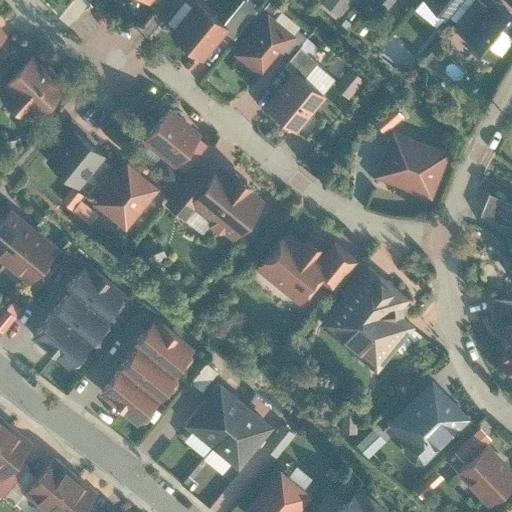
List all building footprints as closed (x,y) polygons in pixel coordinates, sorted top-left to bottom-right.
[(192,0),(170,26),(201,52),(226,21),(200,0),(192,0)] [(258,5),(252,0),(238,0),(224,17),(237,28),(258,5)] [(382,10),(389,0),(370,0),(382,10)] [(433,0),(448,11),(456,0),(433,0)] [(453,21),(470,0),(456,0),(448,11),(445,16),(453,21)] [(464,29),(486,1),(485,0),(470,0),(453,21),(464,29)] [(487,0),(486,1),(464,29),(492,51),(511,25),(511,11),(497,0),(487,0)] [(232,46),(260,70),(294,31),(266,7),(232,46)] [(0,54),(9,46),(0,37),(0,54)] [(294,63),(304,71),(316,56),(299,42),(284,59),(292,66),(294,63)] [(63,81),(30,50),(19,62),(3,78),(36,110),(63,81)] [(0,81),(3,78),(19,62),(8,51),(0,60),(0,81)] [(295,123),(324,87),(304,71),(294,63),(292,66),(265,100),(295,123)] [(374,116),(383,127),(402,110),(393,100),(374,116)] [(168,103),(142,136),(172,160),(175,156),(196,130),(198,127),(168,103)] [(448,146),(392,124),(373,172),(430,194),(448,146)] [(76,180),(100,153),(71,127),(47,155),(76,180)] [(208,140),(196,130),(175,156),(187,165),(208,140)] [(125,220),(156,183),(127,158),(95,196),(125,220)] [(232,232),(262,194),(219,159),(204,178),(188,197),(193,201),(232,232)] [(188,197),(204,178),(190,167),(166,198),(184,212),(193,201),(188,197)] [(511,221),(511,198),(490,189),(481,210),(511,222),(511,221)] [(0,214),(0,255),(2,258),(33,222),(10,203),(0,214)] [(33,222),(2,258),(26,279),(57,243),(33,222)] [(321,252),(287,226),(258,264),(299,295),(316,274),(328,257),(321,252)] [(334,237),(321,252),(328,257),(316,274),(333,287),(357,254),(334,237)] [(65,280),(69,283),(103,310),(123,287),(85,257),(65,280)] [(407,294),(369,263),(322,318),(378,363),(416,320),(405,311),(403,301),(407,294)] [(69,283),(50,307),(88,338),(107,314),(103,310),(69,283)] [(504,318),(511,318),(511,294),(494,294),(493,318),(504,318)] [(88,338),(50,307),(30,331),(68,362),(88,338)] [(134,338),(138,341),(172,366),(192,343),(154,314),(134,338)] [(511,363),(511,318),(504,318),(502,363),(511,363)] [(138,341),(118,365),(155,395),(176,369),(172,366),(138,341)] [(203,357),(192,378),(204,385),(215,364),(203,357)] [(118,365),(99,388),(136,418),(155,395),(118,365)] [(467,412),(432,376),(390,417),(426,453),(467,412)] [(184,420),(211,443),(246,400),(219,378),(184,420)] [(246,400),(211,443),(237,465),(272,422),(246,400)] [(0,430),(9,420),(0,412),(0,430)] [(31,437),(9,420),(0,430),(0,474),(18,452),(31,437)] [(277,450),(293,428),(282,420),(265,442),(277,450)] [(368,452),(385,435),(374,424),(357,440),(368,452)] [(511,473),(511,466),(487,440),(458,466),(486,497),(511,473)] [(29,460),(18,452),(0,474),(0,491),(2,493),(29,460)] [(23,489),(43,507),(75,471),(55,453),(23,489)] [(243,511),(294,511),(311,492),(280,466),(243,511)] [(76,511),(97,489),(75,471),(43,507),(49,511),(76,511)] [(338,507),(342,510),(344,511),(394,511),(357,483),(338,507)]
